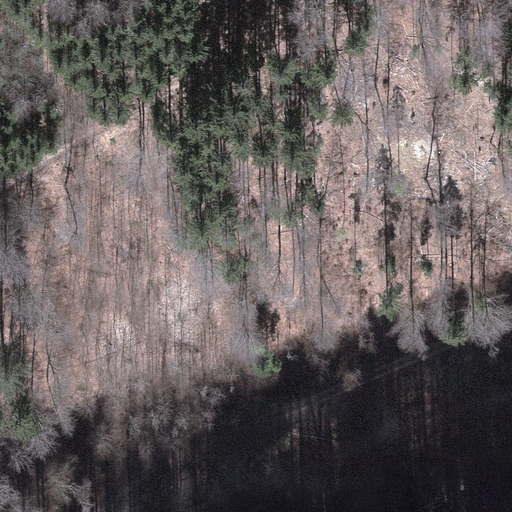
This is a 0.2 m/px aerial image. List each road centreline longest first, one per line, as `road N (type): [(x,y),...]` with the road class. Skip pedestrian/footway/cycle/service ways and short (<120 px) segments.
road 1 (track): [(511,322),(291,411),(152,453),(112,477),(95,511)]
road 2 (track): [(511,396),(300,467),(98,511)]
road 3 (track): [(267,0),(242,29),(0,193)]
